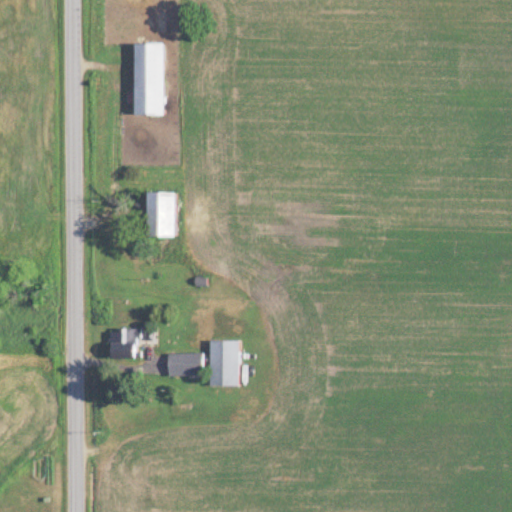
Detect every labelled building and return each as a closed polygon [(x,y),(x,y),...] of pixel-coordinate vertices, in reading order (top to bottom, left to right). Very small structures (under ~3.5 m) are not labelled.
[(137,114),(167,114),(167,43),(137,43),(137,114)] [(179,236),(179,191),(151,191),(151,236),(179,236)] [(140,328),(113,328),(113,358),(140,358),(140,328)] [(241,385),(241,340),(213,340),(212,385),(241,385)] [(171,374),(205,374),(205,353),(171,353),(171,374)]
